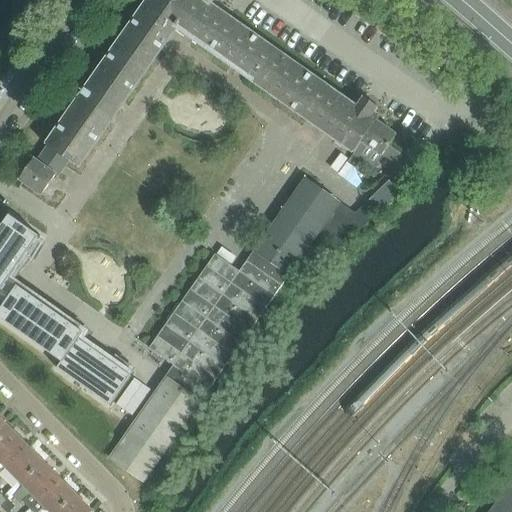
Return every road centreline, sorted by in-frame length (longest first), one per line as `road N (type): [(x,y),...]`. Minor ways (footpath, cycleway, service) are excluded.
road 1 (residential): [(0,384),(128,511)]
road 2 (residential): [(0,133),(92,0)]
